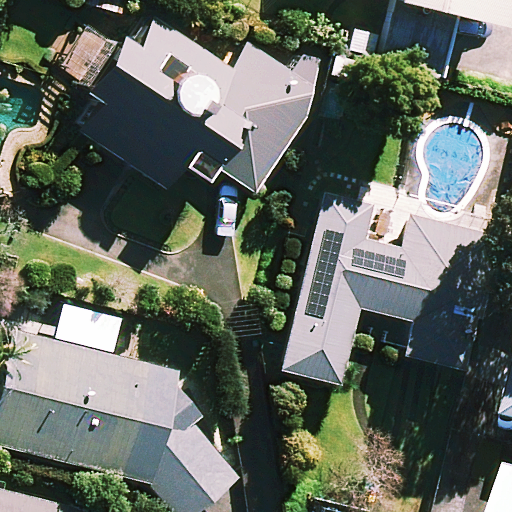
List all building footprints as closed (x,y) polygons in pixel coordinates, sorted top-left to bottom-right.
[(386,0),(372,59),(430,74),(446,11),(480,19),(485,0),(386,0)] [(312,54),(270,42),(263,57),(238,40),(220,66),(142,13),(121,45),(98,30),(62,83),(82,97),(63,125),(149,183),(164,161),(182,173),(191,158),(241,192),(298,108),(312,54)] [(356,201),(310,190),(267,365),(325,379),(344,303),(398,316),(389,351),(446,364),(479,231),(397,211),(388,246),(348,236),(356,201)] [(0,324),(0,443),(133,477),(163,511),(173,511),(220,472),(175,421),(186,412),(157,379),(160,365),(0,324)] [(511,511),(511,469),(501,511),(511,511)] [(90,511),(0,487),(0,511),(90,511)]
